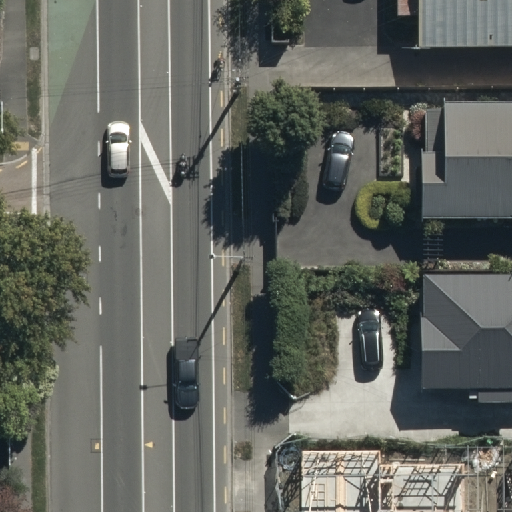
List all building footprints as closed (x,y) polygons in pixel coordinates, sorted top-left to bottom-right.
[(418,33),(419,64),(511,63),(511,0),(399,0),(400,33),(418,33)] [(342,49),(272,49),(272,95),(342,95),(342,49)] [(425,127),(425,236),(511,236),(511,120),(444,120),(444,127),(425,127)] [(511,289),(426,290),(427,407),(511,406),(511,289)] [(511,511),(511,469),(427,470),(427,511),(511,511)] [(403,511),(404,473),(320,473),(319,511),(403,511)]
